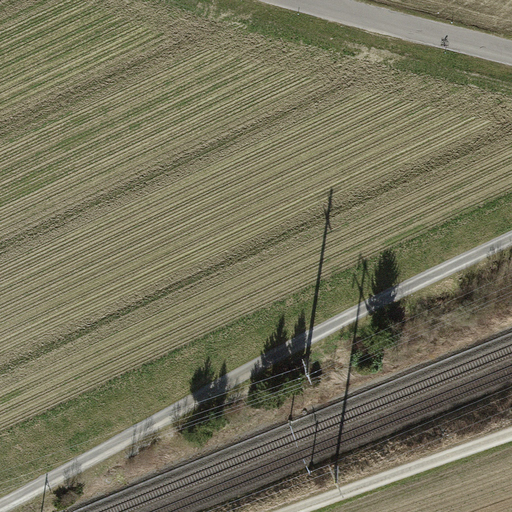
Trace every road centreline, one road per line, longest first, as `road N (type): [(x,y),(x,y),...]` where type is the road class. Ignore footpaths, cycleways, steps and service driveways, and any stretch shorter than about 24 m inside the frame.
road 1 (track): [(511,238),(354,313),(0,509)]
road 2 (unclassified): [(295,0),(511,54)]
road 3 (track): [(308,511),(511,439)]
